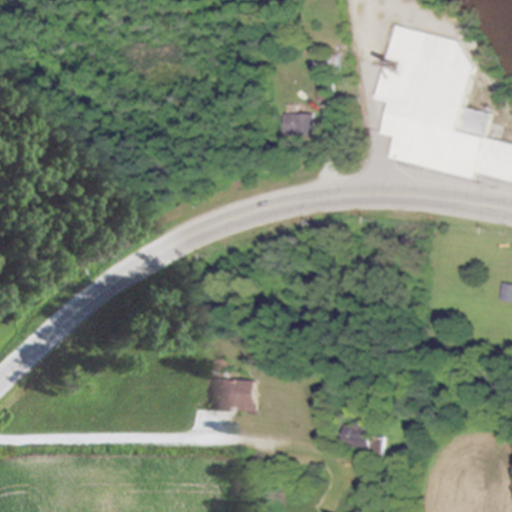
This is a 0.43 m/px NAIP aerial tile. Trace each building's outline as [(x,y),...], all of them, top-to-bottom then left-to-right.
[(395,162),(481,178),(481,179),(511,184),(511,145),(490,141),(495,114),(467,109),(478,43),(397,28),(384,101),(394,103),(388,136),(400,138),(395,162)] [(336,84),(319,85),(320,102),(336,101),(336,84)] [(288,137),(317,136),(317,115),(288,115),(288,137)] [(511,285),(504,285),(502,303),(511,303),(511,285)] [(214,411),(243,412),(243,414),(261,414),(262,382),(216,380),(214,411)] [(375,449),(376,429),(349,428),(348,448),(375,449)]
